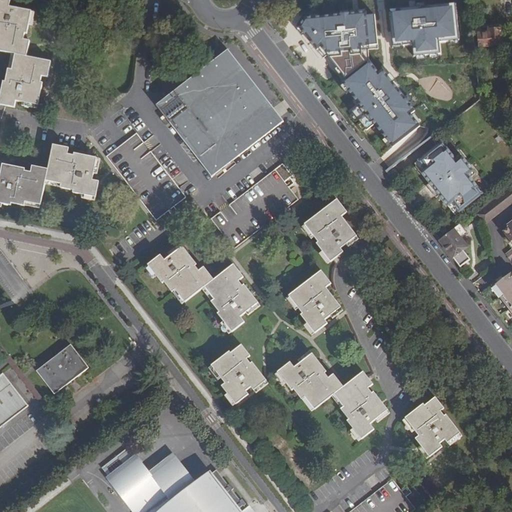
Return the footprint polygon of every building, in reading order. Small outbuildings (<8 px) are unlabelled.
[(10,32),(15,9),(7,7),(7,2),(0,0),(0,52),(12,55),(9,69),(7,69),(4,82),(2,82),(0,93),(0,103),(13,107),(15,101),(25,103),(28,86),(38,88),(40,82),(41,77),(46,78),(49,63),(28,58),(31,41),(24,39),(19,38),(19,34),(10,32)] [(456,40),(452,2),(384,8),(388,46),(410,44),(411,55),(435,53),(434,42),(456,40)] [(19,38),(24,39),(29,11),(15,9),(10,32),(19,34),(19,38)] [(371,126),(388,149),(418,125),(409,115),(416,110),(380,64),(374,69),(363,57),(362,49),(365,48),(362,10),(298,16),(290,29),(336,85),(353,106),(347,110),(363,132),(371,126)] [(490,34),(480,36),(481,51),(485,51),(485,48),(502,47),(501,31),(490,31),(490,34)] [(224,46),(153,100),(209,174),(279,121),(224,46)] [(28,86),(25,103),(38,106),(43,82),(40,82),(38,88),(28,86)] [(134,126),(104,148),(153,215),(183,192),(134,126)] [(11,176),(0,174),(0,202),(8,204),(8,201),(20,203),(21,201),(37,203),(42,181),(57,183),(56,188),(65,189),(65,194),(91,199),(94,180),(87,179),(88,172),(73,170),(77,151),(71,150),(70,154),(63,153),(65,145),(49,142),(45,164),(26,161),(26,167),(19,166),(20,163),(13,162),(11,176)] [(305,142),(241,191),(263,220),(328,171),(305,142)] [(444,143),(421,160),(425,171),(423,173),(431,183),(435,188),(439,184),(442,187),(437,191),(441,196),(449,206),(451,205),(460,212),(483,195),(471,179),(469,176),(474,172),(464,157),(458,161),(456,159),(444,143)] [(92,154),(77,151),(73,170),(88,172),(92,154)] [(0,159),(0,174),(11,176),(13,162),(0,159)] [(423,173),(425,171),(421,160),(416,163),(423,173)] [(431,183),(428,186),(437,198),(441,196),(437,191),(435,188),(431,183)] [(511,186),(475,215),(483,225),(511,203),(511,186)] [(329,235),(336,244),(352,230),(339,211),(344,207),(333,193),(300,219),(314,236),(310,239),(315,245),(329,235)] [(449,206),(455,215),(460,212),(451,205),(449,206)] [(511,257),(511,256),(511,223),(511,224),(511,225),(502,234),(511,246),(511,249),(508,253),(511,257)] [(461,226),(440,242),(461,268),(470,261),(464,253),(468,249),(463,242),(469,237),(461,226)] [(340,249),(336,244),(329,235),(315,245),(326,260),(340,249)] [(177,241),(165,250),(176,264),(187,255),(177,241)] [(188,254),(187,255),(176,264),(165,250),(161,254),(157,249),(143,261),(157,278),(160,276),(168,286),(172,283),(182,296),(201,282),(211,294),(208,296),(216,306),(211,310),(225,327),(239,316),(235,311),(239,308),(230,295),(242,285),(238,279),(235,282),(232,277),(237,274),(228,261),(209,276),(198,262),(194,265),(192,262),(193,261),(188,254)] [(313,307),(320,316),(338,302),(323,282),(329,278),(319,265),(286,292),(298,309),(294,312),(299,318),(313,307)] [(511,274),(495,288),(511,310),(511,274)] [(230,295),(239,308),(252,298),(242,285),(230,295)] [(313,307),(299,318),(310,332),(324,322),(320,316),(313,307)] [(61,332),(28,359),(44,380),(77,354),(61,332)] [(206,363),(219,380),(226,390),(236,382),(243,391),(258,380),(245,362),(242,364),(238,359),(243,356),(235,345),(225,352),(223,350),(206,363)] [(305,374),(318,364),(308,352),(295,362),(305,374)] [(305,374),(295,362),(290,366),(285,360),(271,371),(285,389),(287,387),(295,397),(298,395),(309,408),(329,393),(339,406),(337,408),(346,420),(342,423),(357,442),(370,431),(366,425),(372,420),(362,408),(374,398),(369,392),(367,394),(363,390),(370,385),(358,370),(339,385),(330,372),(324,377),(320,372),(323,370),(318,364),(305,374)] [(0,370),(0,405),(17,392),(0,370)] [(226,390),(219,380),(216,383),(231,401),(243,391),(236,382),(226,390)] [(383,411),(374,398),(362,408),(372,420),(383,411)] [(431,440),(438,449),(454,437),(440,417),(437,419),(434,414),(439,410),(431,401),(422,408),(420,405),(401,421),(413,438),(421,447),(431,440)] [(113,404),(98,415),(107,427),(122,415),(113,404)] [(66,422),(58,428),(62,434),(70,427),(66,422)] [(424,460),(438,449),(431,440),(421,447),(413,438),(409,441),(424,460)] [(185,485),(169,463),(151,477),(139,459),(136,461),(128,449),(102,468),(110,479),(108,481),(130,511),(243,511),(216,474),(197,488),(191,480),(185,485)] [(185,485),(191,480),(176,459),(169,463),(185,485)] [(392,479),(347,511),(410,511),(414,509),(392,479)]
